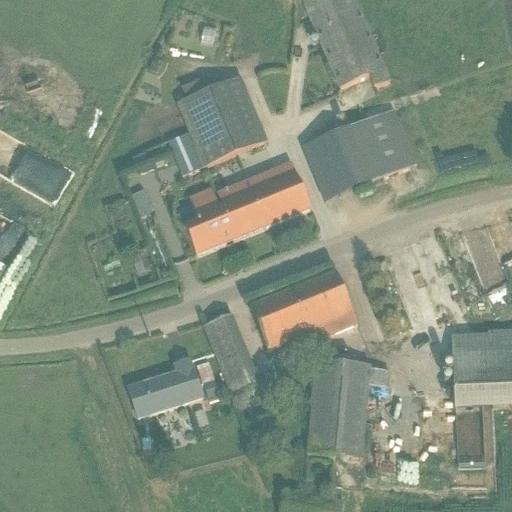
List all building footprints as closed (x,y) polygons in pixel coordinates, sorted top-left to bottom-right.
[(366,0),(290,0),(330,105),(396,80),(366,0)] [(280,29),(236,34),(239,72),(283,66),(280,29)] [(73,80),(65,95),(78,102),(86,87),(73,80)] [(245,82),(186,102),(208,168),(267,148),(245,82)] [(169,92),(173,103),(199,95),(195,84),(169,92)] [(299,157),(314,203),(410,173),(395,126),(299,157)] [(200,264),(315,217),(294,166),(179,212),(200,264)] [(484,245),(443,253),(451,297),(473,293),(477,315),(496,311),(484,245)] [(420,293),(435,286),(420,254),(405,261),(420,293)] [(271,357),(357,322),(339,278),(253,313),(271,357)] [(267,393),(238,318),(202,333),(231,409),(267,393)] [(511,342),(445,343),(447,418),(511,417),(511,342)] [(413,345),(393,352),(395,360),(416,354),(413,345)] [(140,428),(204,408),(192,371),(128,392),(140,428)] [(308,464),(355,468),(362,381),(315,377),(308,464)] [(427,408),(374,402),(363,490),(416,496),(427,408)] [(445,419),(446,466),(466,466),(465,418),(445,419)] [(282,511),(341,511),(343,506),(286,496),(282,511)]
